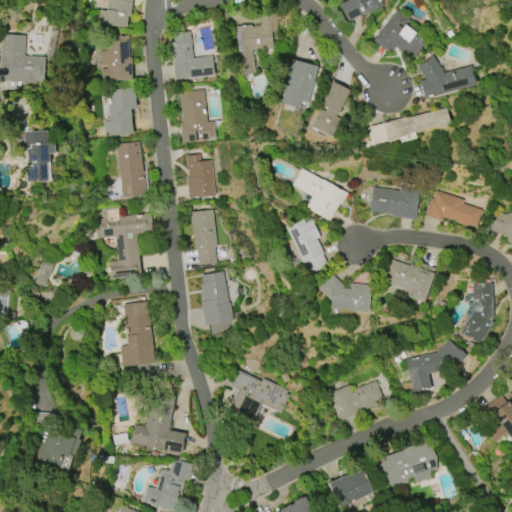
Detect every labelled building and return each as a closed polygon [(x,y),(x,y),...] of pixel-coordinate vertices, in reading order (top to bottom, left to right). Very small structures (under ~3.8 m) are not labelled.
[(131,0),(131,3),(130,16),(127,16),(126,27),(97,24),(99,11),(105,12),(106,0),(131,0)] [(380,0),(382,2),(380,3),(382,6),(363,16),(362,13),(348,21),(339,4),(347,0),(380,0)] [(372,41),(395,10),(410,21),(406,26),(426,40),(413,57),(407,53),(405,55),(395,48),(392,51),(389,49),(387,52),(372,41)] [(251,50),(254,73),(240,75),(234,27),(251,25),(251,27),(259,26),(260,13),(276,14),(276,32),(271,33),(273,48),(251,50)] [(212,57),(214,76),(174,80),(173,63),(174,63),(172,43),(174,43),(173,33),(189,32),(192,59),(212,57)] [(44,57),(43,82),(36,81),(35,84),(22,84),(22,82),(0,80),(0,68),(1,57),(0,57),(1,35),(25,37),(24,56),(44,57)] [(131,58),(131,80),(101,81),(101,69),(107,69),(106,66),(100,66),(100,52),(105,51),(105,37),(128,36),(128,58),(131,58)] [(476,85),(423,99),(418,81),(424,79),(423,78),(416,66),(432,56),(442,71),(442,73),(471,66),(476,85)] [(279,103),(290,60),(317,67),(308,103),(301,101),(298,108),(279,103)] [(348,90),(338,113),(337,112),(335,117),(345,122),(337,139),(310,127),(319,109),(324,111),(326,107),(321,104),(331,82),(348,90)] [(106,91),(133,88),(136,109),(129,110),(132,134),(107,137),(107,133),(104,133),(103,121),(106,121),(105,118),(109,118),(106,91)] [(215,138),(181,142),(179,123),(182,123),(178,93),(203,90),(206,122),(213,121),(215,138)] [(445,108),(449,124),(409,134),(409,135),(373,144),(368,127),(445,108)] [(47,181),(27,182),(26,169),(32,168),(32,166),(27,166),(27,149),(13,150),(12,133),(46,131),(47,143),(55,143),(55,154),(49,154),(49,162),(46,162),(47,181)] [(121,197),(115,144),(138,142),(142,171),(143,171),(146,194),(121,197)] [(211,160),(215,195),(188,199),(185,177),(188,177),(185,155),(199,153),(200,162),(211,160)] [(311,196),(291,185),(301,168),(347,194),(340,205),(338,203),(329,221),(305,207),(311,196)] [(418,191),(415,220),(391,217),(391,214),(370,211),(372,187),(398,191),(399,188),(418,191)] [(436,191),(463,200),(462,203),(481,210),(475,228),(467,225),(467,226),(455,223),(455,221),(442,217),(441,221),(425,216),(431,198),(433,199),(436,191)] [(121,217),(150,214),(152,233),(136,234),(140,277),(108,280),(107,275),(110,275),(109,267),(107,267),(106,263),(117,262),(114,237),(95,239),(94,220),(103,219),(102,208),(120,206),(121,217)] [(212,210),(216,247),(213,247),(215,264),(197,266),(195,250),(193,250),(189,213),(212,210)] [(511,244),(506,242),(508,237),(487,230),(494,210),(505,214),(511,212),(511,244)] [(302,264),(285,227),(303,219),(305,223),(311,220),(320,237),(316,239),(323,254),(322,255),(327,266),(310,274),(305,263),(302,264)] [(53,263),(41,259),(34,283),(45,287),(53,263)] [(389,259),(413,268),(413,267),(416,268),(418,263),(434,268),(432,274),(434,274),(423,303),(407,297),(409,292),(381,282),(389,259)] [(229,303),(232,321),(204,326),(200,302),(202,301),(199,284),(202,284),(200,275),(222,271),(227,303),(229,303)] [(351,310),(329,308),(329,301),(317,289),(331,274),(343,286),(341,288),(342,289),(350,290),(350,284),(370,286),(368,313),(351,311),(351,310)] [(460,333),(472,311),(472,285),(491,284),(492,317),(490,321),(493,322),(480,344),(460,333)] [(122,304),(148,301),(155,364),(121,367),(119,347),(126,346),(122,304)] [(212,334),(231,333),(231,323),(212,324),(212,334)] [(404,360),(436,353),(448,341),(455,348),(457,346),(466,356),(448,370),(426,374),(429,389),(412,393),(404,360)] [(237,371),(260,382),(262,378),(286,390),(285,394),(288,395),(279,413),(260,403),(250,425),(227,413),(238,390),(229,386),(237,371)] [(329,392),(348,385),(350,390),(375,381),(382,397),(375,400),(376,404),(358,411),(359,413),(340,420),(329,392)] [(182,454),(129,444),(133,425),(144,427),(151,392),(174,396),(168,430),(185,433),(182,454)] [(485,407),(500,395),(506,403),(507,402),(511,408),(511,440),(511,441),(505,433),(495,441),(482,426),(493,417),(485,407)] [(71,428),(80,431),(78,439),(80,440),(75,455),(68,452),(66,457),(62,455),(58,467),(36,459),(37,457),(32,455),(43,426),(68,435),(71,428)] [(407,482),(389,487),(380,458),(403,451),(402,449),(413,445),(413,447),(428,443),(435,457),(436,470),(429,473),(430,478),(415,483),(413,478),(406,480),(407,482)] [(159,470),(162,470),(163,469),(167,470),(171,458),(192,464),(187,481),(184,480),(180,494),(177,494),(174,505),(171,505),(169,511),(149,506),(149,504),(140,502),(144,486),(154,489),(159,470)] [(373,492),(339,507),(328,484),(344,476),(344,477),(362,469),(373,492)] [(311,511),(308,499),(274,509),(275,511),(311,511)]
